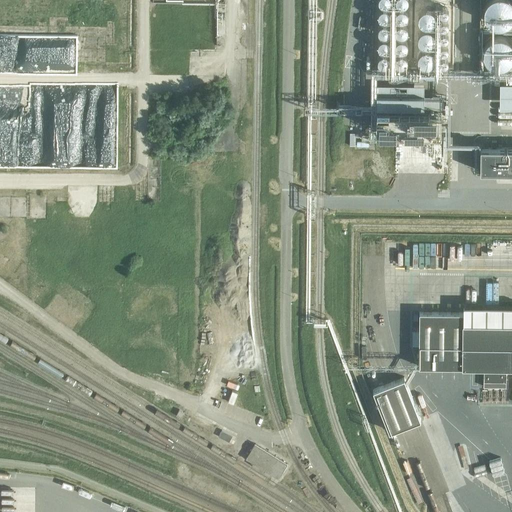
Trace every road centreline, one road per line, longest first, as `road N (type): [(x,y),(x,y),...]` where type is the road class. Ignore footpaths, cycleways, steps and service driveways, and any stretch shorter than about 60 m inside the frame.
road 1 (unclassified): [(0,286),(120,370),(269,440),(303,433),(286,333),(287,201)]
road 2 (unknown): [(144,76),(142,148),(124,176),(0,175)]
road 3 (unknown): [(458,262),(420,272),(402,312),(423,380),(460,420)]
road 4 (unclassified): [(308,202),(511,203)]
road 5 (unclassified): [(287,201),(290,0)]
road 6 (unknown): [(359,0),(353,59),(362,75),(469,85)]
road 7 (unknown): [(458,262),(460,420)]
road 8 (unknown): [(0,74),(144,76)]
